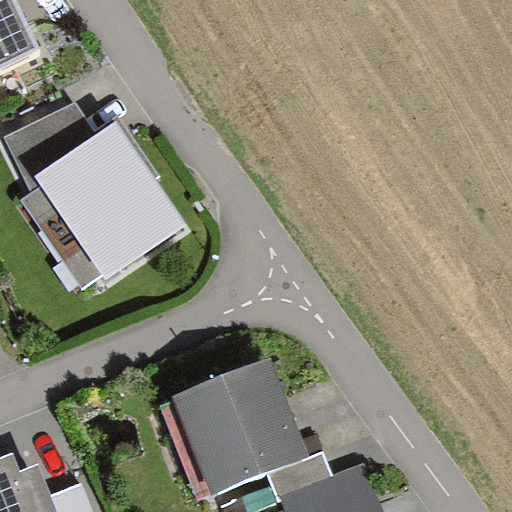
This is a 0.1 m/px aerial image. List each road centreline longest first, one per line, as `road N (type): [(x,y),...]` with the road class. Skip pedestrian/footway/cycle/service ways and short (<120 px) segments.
road 1 (residential): [(102,0),(288,270)]
road 2 (residential): [(288,270),(239,305),(0,396)]
road 3 (residential): [(288,270),(465,511)]
